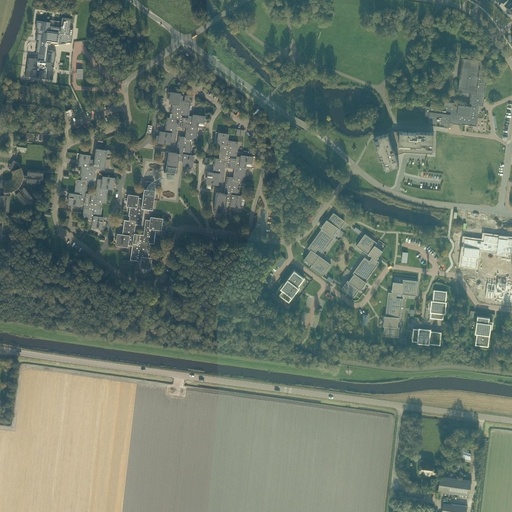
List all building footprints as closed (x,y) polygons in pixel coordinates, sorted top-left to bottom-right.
[(502,2),(499,5),(504,11),(507,9),(511,13),(511,12),(511,5),(507,0),(506,0),(503,3),(502,2)] [(69,27),(71,18),(62,17),(60,27),(49,26),(50,22),(36,20),(35,29),(37,29),(35,40),(37,41),(36,53),(38,53),(37,58),(28,57),(27,65),(27,68),(26,68),(25,76),(35,77),(35,76),(38,77),(48,79),(48,78),(52,79),(53,66),(51,66),(52,63),(54,63),(56,50),(48,49),(49,45),(60,44),(59,42),(65,41),(65,43),(71,42),(73,28),(69,27)] [(483,75),(486,58),(479,57),(479,59),(462,57),(458,90),(475,92),(474,98),(470,98),(469,106),(459,104),(459,103),(444,101),(444,105),(431,103),(430,106),(426,105),(425,116),(429,116),(428,124),(449,127),(450,122),(454,122),(454,120),(460,121),(460,123),(477,126),(480,101),(484,102),(487,76),(483,75)] [(47,89),(31,87),(27,86),(26,94),(46,97),(47,89)] [(171,118),(166,117),(164,132),(164,136),(156,135),(155,142),(165,143),(165,142),(170,142),(170,141),(178,142),(176,153),(168,151),(166,151),(165,161),(166,161),(168,161),(167,166),(166,166),(165,171),(176,172),(178,161),(182,161),(182,163),(186,164),(186,165),(192,166),(193,160),(193,155),(190,155),(192,145),(191,145),(191,140),(196,141),(198,127),(199,122),(203,123),(204,117),(204,116),(202,116),(198,116),(198,117),(193,116),(188,115),(190,101),(192,102),(193,96),(185,95),(184,100),(180,100),(180,95),(176,94),(177,93),(172,93),(171,92),(170,93),(170,99),(173,99),(172,104),(172,105),(171,113),(172,113),(171,118)] [(67,117),(74,115),(72,108),(65,111),(67,117)] [(416,131),(416,132),(394,131),(377,136),(376,136),(376,137),(373,137),(380,159),(382,159),(386,169),(399,165),(396,154),(404,152),(422,153),(432,153),(434,132),(416,131)] [(238,142),(228,140),(228,135),(224,135),(225,134),(221,133),(219,133),(218,139),(221,140),(219,154),(220,154),(219,158),(214,158),(212,177),(207,176),(206,183),(213,183),(213,182),(218,183),(218,181),(226,182),(224,193),(216,192),(213,211),(224,213),(226,201),(230,202),(230,204),(234,205),(234,206),(240,207),(241,200),(238,200),(240,186),(239,185),(239,181),(244,182),(247,163),(251,163),(252,157),(246,156),(246,157),(236,156),(238,142)] [(102,178),(102,179),(94,178),(96,168),(104,169),(107,149),(96,148),(94,160),(90,159),(90,157),(86,156),(86,155),(80,154),(79,160),(82,161),(80,175),(81,175),(81,180),(76,179),(73,198),(69,197),(68,204),(74,205),(74,203),(84,205),(82,219),(92,220),(92,225),(96,226),(95,227),(101,228),(102,221),(99,221),(101,207),(100,207),(101,202),(106,203),(108,184),(113,184),(114,178),(107,177),(107,178),(102,178)] [(22,171),(21,168),(20,167),(19,165),(19,164),(16,162),(14,160),(13,160),(10,166),(12,167),(11,169),(10,168),(9,167),(8,168),(10,168),(11,169),(12,171),(13,172),(13,174),(13,176),(13,177),(12,178),(11,179),(10,180),(9,180),(8,181),(7,181),(6,181),(4,181),(3,180),(2,180),(3,181),(1,183),(0,182),(0,207),(2,208),(2,210),(8,211),(10,195),(5,195),(6,190),(9,190),(10,190),(11,189),(12,189),(16,193),(15,193),(24,203),(27,201),(29,202),(28,203),(29,203),(34,199),(23,186),(20,189),(17,186),(19,184),(21,181),(21,180),(26,181),(39,182),(40,178),(42,178),(42,179),(43,172),(27,171),(27,175),(22,175),(22,174),(22,173),(22,171)] [(150,220),(142,219),(144,208),(152,209),(155,190),(144,188),(143,188),(142,200),(138,199),(138,197),(134,197),(134,195),(128,195),(127,201),(130,201),(128,216),(129,216),(129,220),(124,220),(122,234),(118,233),(117,236),(123,237),(123,239),(117,238),(116,244),(122,245),(122,244),(132,245),(130,259),(140,261),(139,267),(149,268),(150,262),(147,262),(149,247),(148,247),(149,243),(154,243),(156,224),(161,225),(162,219),(155,218),(155,219),(150,218),(150,220)] [(309,252),(304,259),(305,259),(312,264),(310,267),(322,276),(323,275),(331,264),(315,252),(318,249),(323,253),(334,237),(333,236),(338,228),(340,229),(345,222),(346,221),(340,217),(339,216),(333,212),(328,220),(327,219),(323,225),(321,227),(322,228),(308,248),(311,250),(309,252)] [(342,288),(347,292),(348,293),(354,297),(359,289),(360,290),(364,285),(365,285),(366,282),(365,281),(366,280),(379,262),(377,260),(376,260),(378,257),(383,251),(382,250),(375,245),(377,242),(365,234),(356,246),(372,257),(370,261),(364,257),(353,273),(354,274),(349,281),(348,280),(342,288)] [(462,256),(461,265),(476,267),(477,258),(479,258),(480,249),(497,251),(496,253),(506,254),(506,252),(511,253),(511,237),(508,237),(507,238),(499,237),(499,236),(484,234),(483,241),(464,238),(464,240),(463,247),(464,247),(463,255),(462,255),(462,256)] [(282,256),(276,264),(280,267),(286,259),(282,256)] [(289,301),(299,288),(298,286),(304,278),(294,270),(284,284),(286,285),(280,294),(289,301)] [(384,319),(383,326),(384,326),(383,335),(398,337),(399,327),(398,327),(399,318),(400,318),(403,298),(396,298),(397,293),(416,296),(418,281),(403,279),(403,282),(394,281),(393,281),(392,290),(392,291),(392,292),(391,292),(388,292),(386,316),(384,316),(384,319)] [(487,283),(485,297),(495,299),(496,298),(504,299),(504,300),(511,300),(511,285),(506,285),(507,284),(507,283),(497,282),(497,284),(487,283)] [(445,302),(447,291),(434,290),(433,301),(432,300),(430,312),(431,312),(431,317),(433,318),(440,318),(443,319),(443,313),(445,313),(446,302),(445,302)] [(476,344),(488,345),(490,329),(488,328),(489,318),(478,316),(476,333),(477,333),(476,344)] [(431,330),(419,328),(419,329),(414,329),(414,330),(412,341),(418,341),(418,343),(429,344),(429,343),(440,344),(441,332),(430,331),(431,330)] [(420,464),(420,472),(433,474),(433,475),(436,475),(436,468),(433,468),(434,463),(423,462),(423,465),(420,464)] [(440,475),(438,491),(469,496),(471,480),(440,475)] [(443,502),(441,511),(466,511),(467,506),(443,502)]
